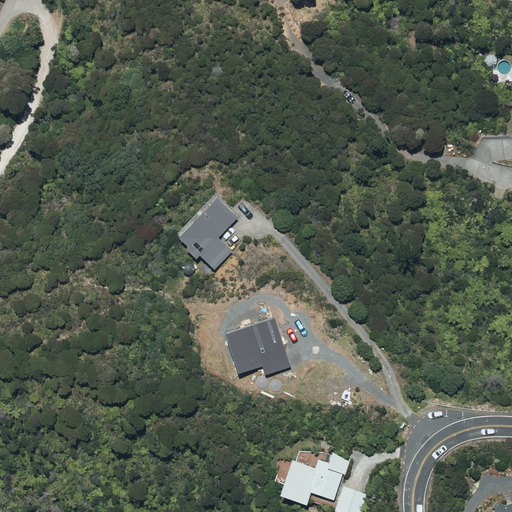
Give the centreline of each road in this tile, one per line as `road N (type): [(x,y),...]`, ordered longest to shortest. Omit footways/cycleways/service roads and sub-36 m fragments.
road 1 (track): [(0,165),(50,69),(53,27),(29,0)]
road 2 (secondary): [(413,511),(421,467),(442,441),(511,426)]
